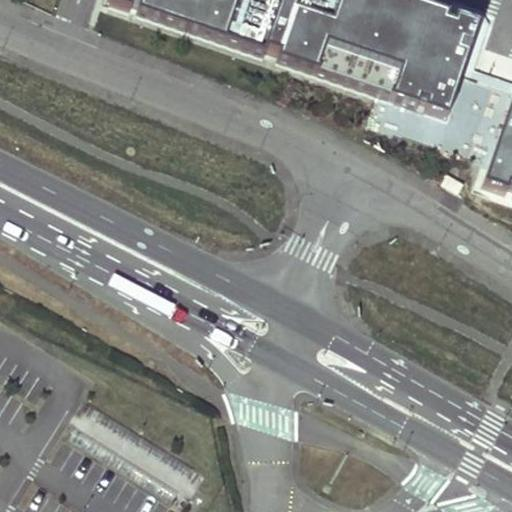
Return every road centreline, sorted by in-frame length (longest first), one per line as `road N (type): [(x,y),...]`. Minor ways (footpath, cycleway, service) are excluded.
road 1 (unclassified): [(0,12),(351,173)]
road 2 (primary): [(294,311),(0,162)]
road 3 (primary): [(283,357),(511,486)]
road 4 (primary): [(0,216),(172,304)]
road 5 (unclassified): [(351,173),(511,269)]
road 6 (unclassified): [(351,173),(310,256),(294,311)]
road 7 (primary): [(407,377),(294,311)]
road 8 (primary): [(407,377),(360,376),(283,357)]
road 9 (primary): [(172,304),(283,357)]
road 10 (primary): [(172,304),(294,311)]
road 11 (primary): [(511,438),(407,377)]
